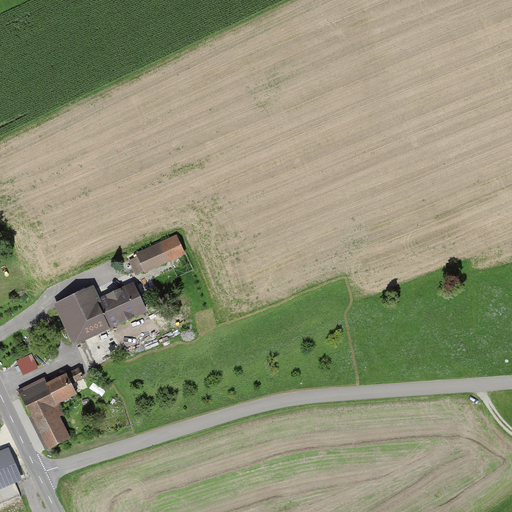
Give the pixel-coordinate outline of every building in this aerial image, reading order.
[(178,235),(133,257),(143,276),(187,254),(178,235)] [(134,284),(102,299),(115,329),(148,314),(134,284)] [(93,288),(56,306),(77,349),(114,331),(93,288)] [(38,369),(31,355),(18,361),(25,375),(38,369)] [(86,381),(80,370),(69,375),(74,387),(86,381)] [(79,400),(68,377),(50,385),(61,408),(79,400)] [(48,385),(21,397),(46,451),(73,438),(48,385)] [(10,450),(0,454),(0,493),(25,482),(10,450)]
